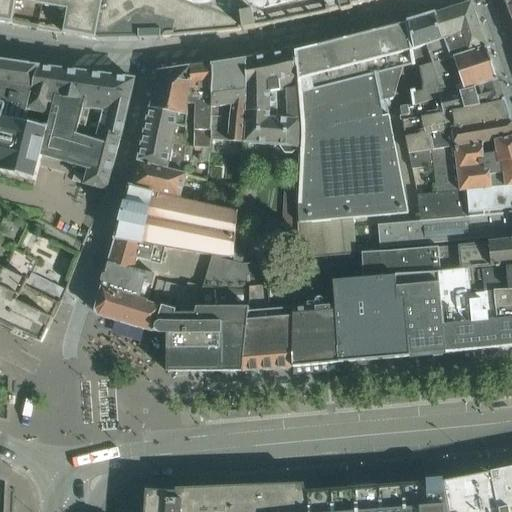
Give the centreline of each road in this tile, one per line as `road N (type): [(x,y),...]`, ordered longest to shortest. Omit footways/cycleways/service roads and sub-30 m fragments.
road 1 (residential): [(64,476),(69,343),(150,54)]
road 2 (unclassified): [(145,456),(511,421)]
road 3 (residential): [(150,54),(252,44),(425,0)]
road 4 (residential): [(150,54),(93,57),(0,41)]
